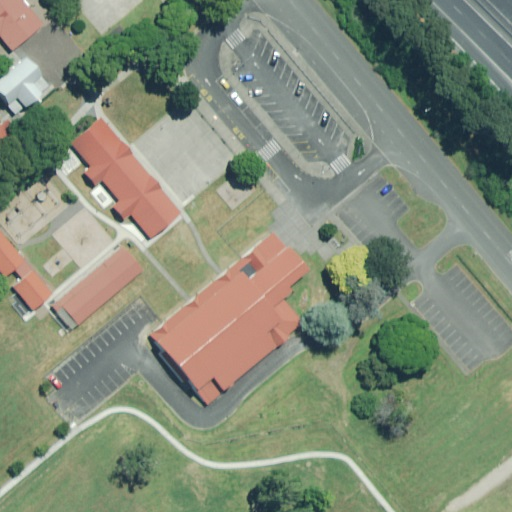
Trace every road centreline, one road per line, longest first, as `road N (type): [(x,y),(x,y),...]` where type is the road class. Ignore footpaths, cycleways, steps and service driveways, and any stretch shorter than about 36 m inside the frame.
road 1 (unclassified): [(511,260),(289,0)]
road 2 (motorway): [(511,93),(421,0)]
